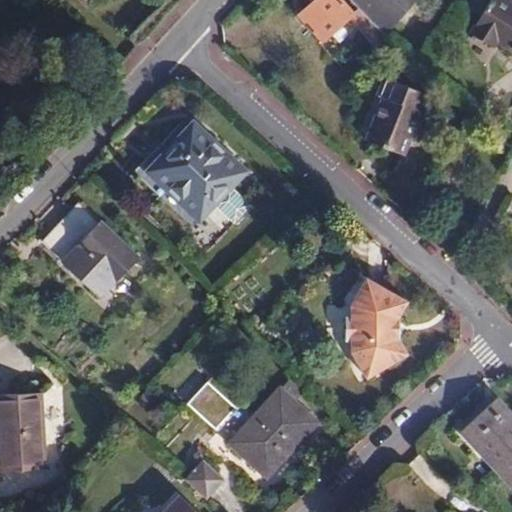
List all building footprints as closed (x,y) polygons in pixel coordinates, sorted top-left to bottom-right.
[(322,39),(347,15),(332,0),(313,0),(297,15),(322,39)] [(351,0),(358,5),(382,28),(407,0),(351,0)] [(511,4),(503,0),(491,0),(472,37),(495,50),(499,42),(511,49),(511,4)] [(347,15),(375,44),(386,32),(382,28),(358,5),(347,15)] [(372,102),(360,144),(400,156),(410,122),(417,125),(423,101),(408,97),(410,91),(372,80),(366,100),(372,102)] [(170,139),(153,158),(204,206),(219,190),(239,209),(255,191),(235,172),(247,159),(196,110),(179,128),(184,133),(174,144),(170,139)] [(77,207),(42,242),(98,297),(132,261),(77,207)] [(348,353),(351,357),(365,379),(383,368),(405,354),(394,337),(394,318),(401,303),(361,280),(346,306),(347,317),(342,318),(343,342),(348,342),(348,353)] [(189,405),(268,479),(319,425),(296,404),(305,395),(291,382),(283,392),(282,391),(252,423),(210,383),(189,405)] [(0,394),(0,467),(44,466),(40,391),(0,394)] [(460,431),(494,468),(511,451),(511,419),(494,401),(460,431)] [(511,451),(494,468),(511,486),(511,451)] [(204,461),(185,480),(204,498),(207,501),(226,481),(204,461)] [(193,511),(179,499),(166,511),(193,511)]
